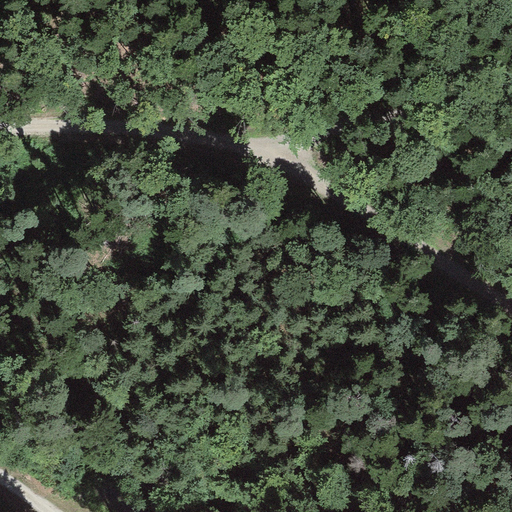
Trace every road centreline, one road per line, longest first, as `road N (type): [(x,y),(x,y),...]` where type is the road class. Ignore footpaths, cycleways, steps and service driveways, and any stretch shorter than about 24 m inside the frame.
road 1 (track): [(0,129),(113,126),(267,148),(511,309)]
road 2 (track): [(511,92),(267,148)]
